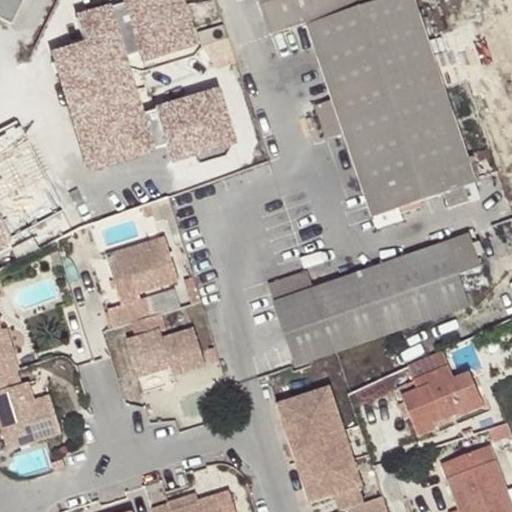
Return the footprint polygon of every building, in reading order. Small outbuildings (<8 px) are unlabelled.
[(117,0),(65,0),(63,1),(72,25),(81,49),(106,41),(129,34),(117,0)] [(117,0),(129,34),(132,40),(178,23),(169,0),(117,0)] [(354,0),(260,0),(271,31),(354,0)] [(376,211),(406,200),(475,175),(411,0),(370,0),(305,24),(334,96),(315,103),(328,140),(348,131),(376,211)] [(81,49),(72,25),(41,35),(50,61),(56,59),(88,149),(157,125),(145,91),(131,95),(121,85),(106,41),(81,49)] [(207,69),(145,91),(157,125),(162,140),(224,119),(207,69)] [(409,214),(406,200),(376,211),(381,223),(409,214)] [(174,268),(161,225),(102,243),(117,292),(103,297),(109,316),(127,310),(147,304),(141,285),(134,287),(132,281),(174,268)] [(312,290),(334,352),(467,308),(457,277),(480,269),(469,237),(312,290)] [(312,290),(306,270),(266,284),(273,303),(294,366),(334,352),(312,290)] [(147,304),(127,310),(132,325),(122,328),(134,365),(158,357),(156,351),(164,348),(166,355),(169,363),(201,353),(189,316),(158,326),(156,319),(161,317),(156,301),(147,304)] [(0,330),(4,342),(9,340),(1,316),(0,315),(0,330)] [(0,360),(12,357),(14,356),(9,340),(4,342),(0,330),(0,360)] [(156,351),(158,357),(166,355),(164,348),(156,351)] [(0,423),(4,437),(57,420),(48,390),(25,397),(17,371),(12,357),(0,360),(0,423)] [(25,397),(48,390),(45,383),(30,388),(24,369),(17,371),(25,397)] [(416,386),(420,396),(404,402),(418,443),(436,437),(433,430),(463,419),(464,423),(486,415),(474,380),(458,386),(453,373),(416,386)] [(337,500),(357,493),(364,490),(331,391),(278,409),(285,427),(289,432),(306,483),(305,486),(311,509),(337,500)] [(448,469),(463,511),(511,511),(511,497),(497,452),(448,469)] [(235,511),(225,479),(193,489),(193,492),(167,500),(164,492),(147,497),(150,507),(133,511),(130,511),(127,501),(91,511),(235,511)] [(167,500),(193,492),(193,489),(194,489),(192,482),(164,491),(164,492),(167,500)] [(337,500),(340,511),(349,511),(363,507),(357,493),(337,500)] [(387,511),(384,501),(363,507),(349,511),(387,511)]
